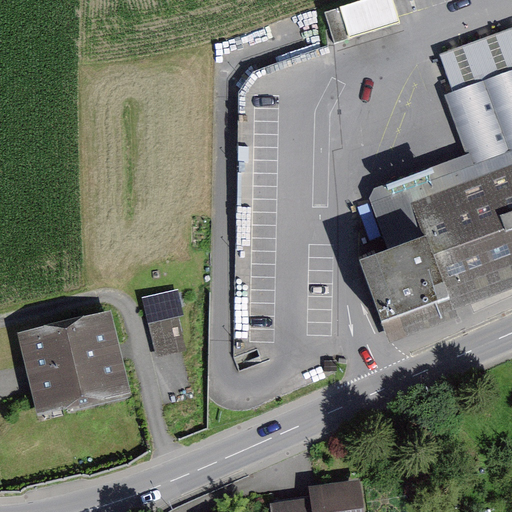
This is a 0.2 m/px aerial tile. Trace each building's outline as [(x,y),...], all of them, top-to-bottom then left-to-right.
[(391,0),(368,0),(325,14),(334,44),(399,23),(391,0)] [(239,89),(236,160),(254,159),(256,98),(267,84),(313,70),(310,51),(255,69),(239,89)] [(469,280),(511,264),(511,82),(456,102),(479,165),(373,203),(385,238),(421,225),(426,239),(360,263),(381,324),(449,299),(448,296),(472,287),(469,280)] [(175,312),(148,318),(156,356),(184,350),(175,312)] [(106,316),(15,342),(37,421),(129,394),(106,316)] [(311,503),(273,509),(273,511),(360,511),(357,485),(309,492),(311,503)]
